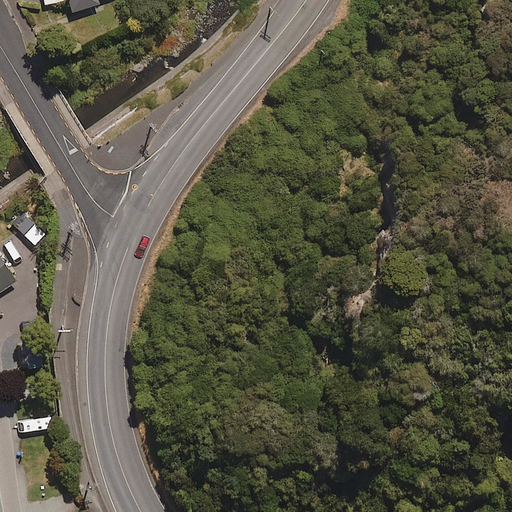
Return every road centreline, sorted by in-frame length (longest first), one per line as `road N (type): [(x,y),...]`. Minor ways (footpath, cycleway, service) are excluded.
road 1 (tertiary): [(306,0),(177,154),(131,232)]
road 2 (tertiary): [(131,232),(102,360),(107,421),(141,511)]
road 3 (residential): [(131,232),(85,186),(30,95)]
